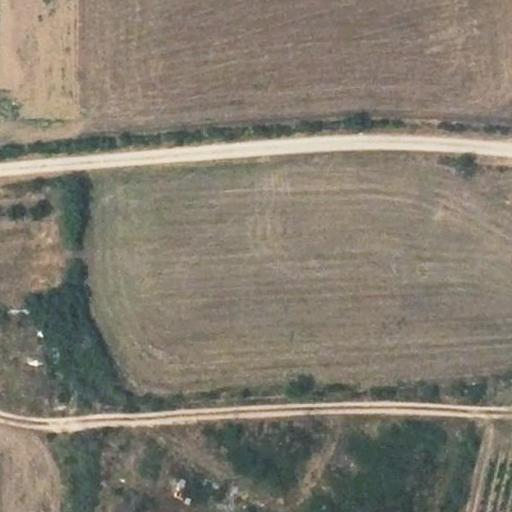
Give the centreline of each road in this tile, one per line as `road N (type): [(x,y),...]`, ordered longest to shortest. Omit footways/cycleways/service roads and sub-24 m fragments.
road 1 (track): [(0,173),(332,144),(511,155)]
road 2 (track): [(0,414),(45,423),(320,408),(511,411)]
